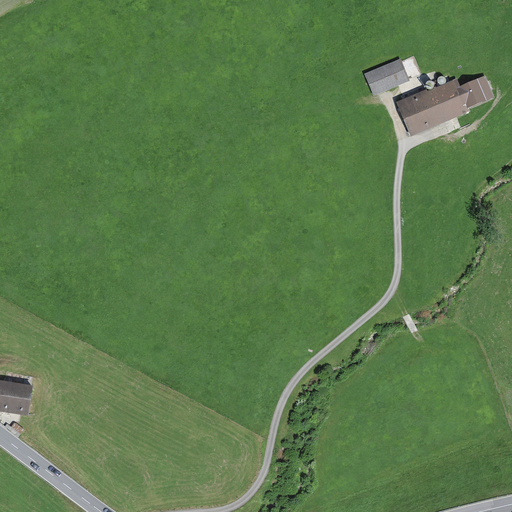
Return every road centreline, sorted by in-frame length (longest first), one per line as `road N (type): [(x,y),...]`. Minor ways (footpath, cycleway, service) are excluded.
road 1 (track): [(223,511),(255,491),(285,399),(305,372),(393,295),(404,147)]
road 2 (secondary): [(0,436),(100,511)]
